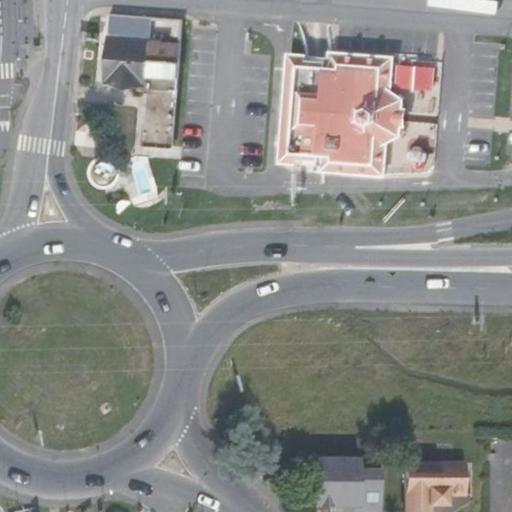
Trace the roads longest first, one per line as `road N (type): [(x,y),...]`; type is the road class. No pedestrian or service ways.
road 1 (trunk): [(511,224),(207,249)]
road 2 (secondary): [(511,255),(207,249)]
road 3 (secondary): [(185,366),(209,328),(258,297),(353,283)]
road 4 (trunk): [(353,283),(387,293),(511,297)]
road 5 (secondary): [(353,283),(511,287)]
road 6 (unclassified): [(62,0),(45,145)]
road 7 (tertiary): [(99,474),(230,505)]
road 8 (unclassified): [(115,253),(45,145)]
